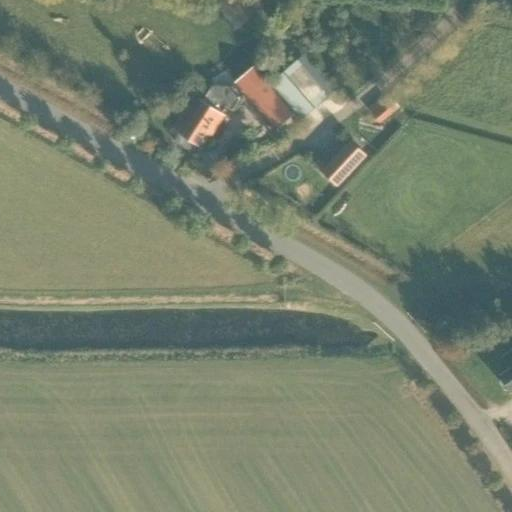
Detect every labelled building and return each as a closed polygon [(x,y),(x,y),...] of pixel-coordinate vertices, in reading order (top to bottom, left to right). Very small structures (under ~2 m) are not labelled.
[(222,0),(217,4),(235,30),(260,13),(250,0),(222,0)] [(269,83),(254,66),(235,83),(277,130),(295,113),(297,112),(302,118),(328,94),(296,59),(269,83)] [(232,110),(240,97),(213,81),(201,101),(197,99),(180,128),(184,131),(181,136),(198,146),(202,139),(207,142),(228,108),(232,110)] [(337,186),(367,155),(351,139),(321,171),(337,186)] [(511,349),(503,356),(510,368),(501,374),(502,375),(500,381),(505,389),(511,390),(511,391),(511,390),(511,349)]
